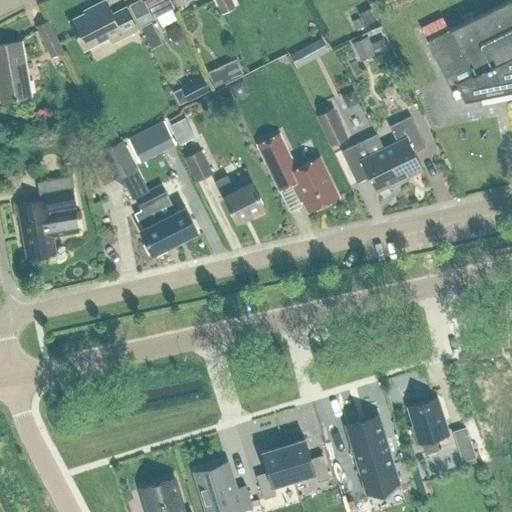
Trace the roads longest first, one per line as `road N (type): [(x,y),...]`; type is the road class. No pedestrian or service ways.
road 1 (residential): [(2,317),(511,202)]
road 2 (tertiary): [(13,377),(511,267)]
road 3 (residential): [(13,377),(21,418),(69,511)]
